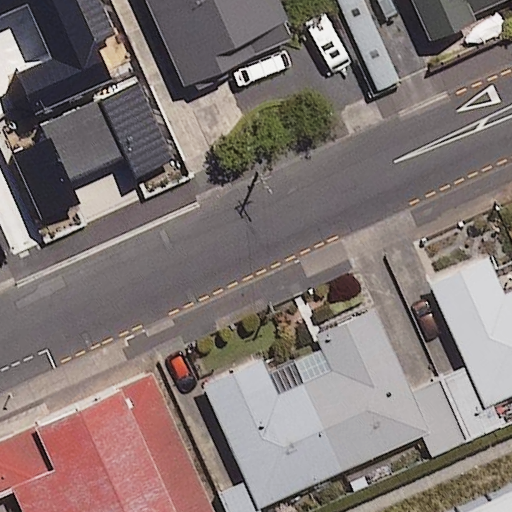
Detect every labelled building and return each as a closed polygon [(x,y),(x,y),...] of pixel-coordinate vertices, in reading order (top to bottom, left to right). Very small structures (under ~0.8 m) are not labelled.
[(298,40),(280,0),(153,0),(191,86),(298,40)] [(365,0),(332,0),(377,96),(404,84),(365,0)] [(417,0),(436,42),(481,22),(477,13),(507,0),(417,0)] [(61,23),(0,50),(0,156),(11,182),(112,137),(61,23)] [(486,247),(429,272),(483,393),(511,380),(511,277),(501,282),(486,247)] [(257,349),(199,374),(254,499),(428,422),(372,295),(311,322),(328,359),(272,384),(257,349)] [(215,511),(147,362),(0,429),(0,480),(7,477),(22,511),(215,511)] [(511,511),(511,472),(421,511),(511,511)]
